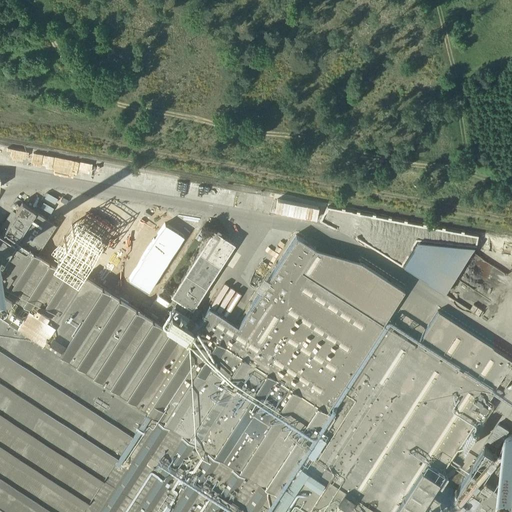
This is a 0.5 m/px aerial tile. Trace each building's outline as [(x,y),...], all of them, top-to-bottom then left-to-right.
[(235,190),(227,190),(226,205),(234,205),(235,190)] [(248,194),(247,208),(277,210),(277,199),(265,198),(265,195),(248,194)] [(322,207),(283,197),(279,211),(319,221),(322,207)] [(0,284),(14,293),(30,304),(55,321),(80,281),(37,253),(56,224),(22,202),(16,212),(4,230),(2,233),(0,232),(0,284)] [(178,300),(168,316),(179,321),(184,313),(188,306),(192,309),(234,243),(213,228),(170,294),(178,300)] [(198,321),(195,325),(327,409),(340,389),(374,338),(373,337),(382,322),(301,269),(315,248),(296,235),(293,240),(237,325),(208,306),(198,321)] [(418,241),(401,268),(444,295),(455,278),(472,253),(475,247),(418,241)] [(138,278),(132,287),(139,292),(150,276),(145,272),(139,280),(138,278)] [(42,341),(147,406),(192,330),(179,321),(168,316),(162,325),(84,274),(80,281),(55,321),(42,341)] [(383,323),(374,338),(340,389),(357,399),(317,460),(338,473),(332,484),(377,511),(430,511),(440,498),(429,491),(492,394),(496,387),(502,391),(511,376),(511,359),(437,311),(416,344),(383,323)] [(84,511),(125,443),(147,406),(42,341),(8,319),(0,330),(0,511),(84,511)] [(232,511),(262,511),(327,409),(195,325),(192,330),(147,406),(125,443),(232,511)] [(357,399),(340,389),(327,409),(262,511),(291,511),(296,506),(304,511),(314,511),(332,484),(338,473),(317,460),(357,399)] [(504,441),(503,442),(504,443),(504,445),(505,446),(506,448),(507,449),(508,449),(510,450),(511,450),(511,449),(511,434),(510,434),(508,435),(507,435),(506,436),(505,438),(504,439),(504,441)] [(232,511),(125,443),(84,511),(232,511)] [(511,462),(485,445),(456,490),(442,511),(489,511),(511,478),(511,462)] [(377,511),(332,484),(314,511),(377,511)]
